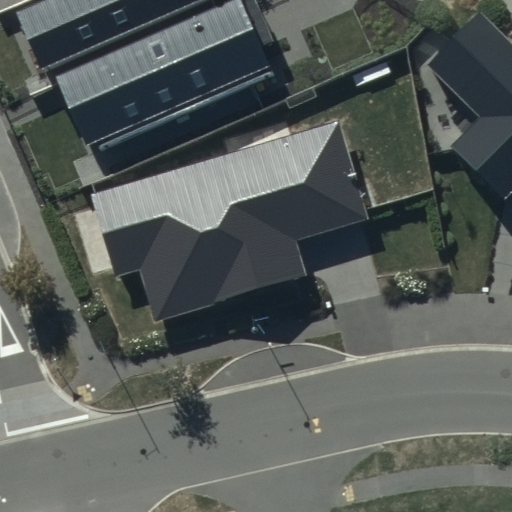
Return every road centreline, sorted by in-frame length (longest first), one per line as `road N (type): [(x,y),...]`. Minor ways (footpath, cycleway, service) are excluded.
road 1 (residential): [(511,391),(424,390),(253,426)]
road 2 (residential): [(253,426),(14,483)]
